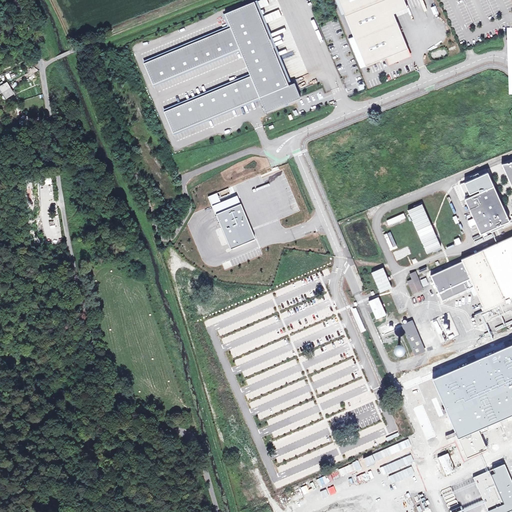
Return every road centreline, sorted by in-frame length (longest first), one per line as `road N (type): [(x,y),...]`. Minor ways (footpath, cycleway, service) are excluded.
road 1 (unclassified): [(217,511),(196,441),(123,404),(100,381),(41,64),(14,0)]
road 2 (unclassified): [(511,64),(481,58),(290,137)]
road 3 (track): [(76,49),(195,0)]
road 4 (unclassified): [(290,137),(337,251)]
